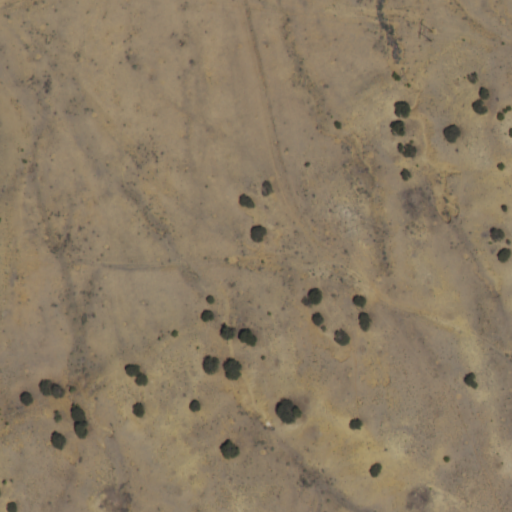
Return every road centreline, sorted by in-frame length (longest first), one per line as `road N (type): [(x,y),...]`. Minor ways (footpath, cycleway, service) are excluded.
road 1 (track): [(511,409),(325,326),(85,311),(0,296)]
road 2 (track): [(22,64),(33,112),(210,169),(315,269),(325,326)]
road 3 (track): [(0,61),(22,64),(43,44),(163,0)]
